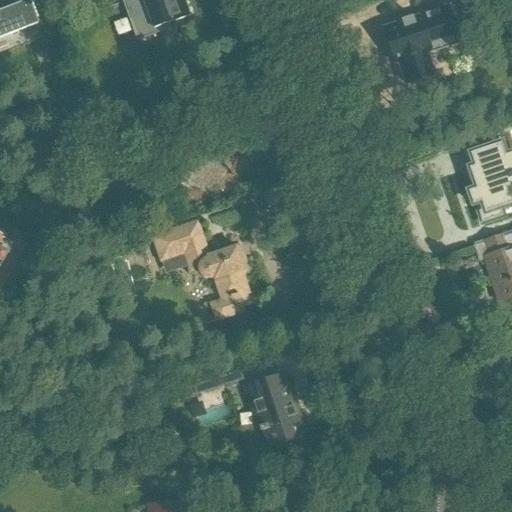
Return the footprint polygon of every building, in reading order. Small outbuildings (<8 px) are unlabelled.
[(0,39),(38,25),(28,0),(0,11),(0,39)] [(130,0),(123,2),(129,21),(137,42),(170,30),(168,24),(189,17),(182,0),(130,0)] [(384,32),(396,66),(400,65),(408,87),(434,78),(427,56),(460,44),(448,10),(384,32)] [(33,151),(28,151),(28,170),(42,169),(42,171),(64,171),(64,169),(64,141),(44,140),(42,140),(42,144),(42,151),(33,151)] [(511,153),(505,156),(501,143),(470,154),(474,166),(469,168),(476,189),(468,192),(473,205),(477,204),(484,222),(505,215),(503,208),(511,204),(511,153)] [(208,257),(196,223),(152,238),(160,262),(184,254),(190,273),(198,270),(197,275),(200,280),(204,283),(210,282),(214,279),(222,302),(211,306),(217,323),(243,314),(239,306),(237,304),(235,304),(235,302),(238,300),(239,298),(248,295),(242,277),(243,276),(244,276),(243,275),(242,275),(242,272),(244,271),(244,268),(242,260),(241,259),(239,259),(238,259),(237,256),(238,255),(238,254),(236,248),(208,257)] [(0,266),(13,245),(6,241),(9,237),(0,231),(0,266)] [(511,234),(475,247),(480,261),(484,259),(498,302),(502,301),(507,317),(511,315),(511,234)] [(197,394),(242,379),(237,363),(192,378),(197,394)] [(298,418),(284,376),(246,388),(255,416),(263,414),(268,429),(264,431),(270,448),(306,436),(300,418),(298,418)] [(147,505),(147,511),(187,511),(187,501),(147,505)]
